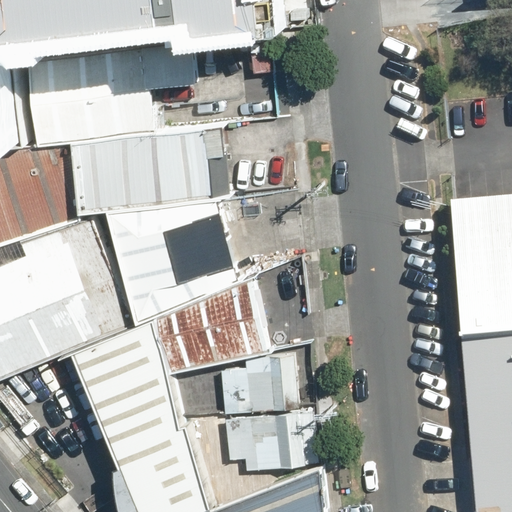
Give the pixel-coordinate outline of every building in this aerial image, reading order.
[(0,136),(31,134),(21,29),(208,7),(210,20),(281,12),(280,0),(0,0),(0,29),(0,30),(0,29),(0,136)] [(45,137),(78,134),(159,126),(154,80),(202,74),(197,32),(143,37),(34,48),(45,137)] [(78,134),(86,206),(112,203),(221,192),(234,191),(227,119),(159,126),(78,134)] [(0,141),(0,239),(86,212),(86,206),(78,134),(45,137),(36,138),(0,141)] [(160,310),(242,276),(221,192),(112,203),(144,317),(160,310)] [(468,332),(511,327),(511,197),(458,202),(468,332)] [(86,212),(0,239),(0,371),(2,376),(76,345),(141,318),(95,210),(86,212)] [(160,310),(173,368),(271,347),(257,271),(242,276),(160,310)] [(141,318),(76,345),(124,459),(117,463),(121,492),(127,511),(196,511),(216,504),(193,417),(185,420),(173,368),(160,310),(144,317),(141,318)] [(511,511),(511,327),(468,332),(483,511),(511,511)] [(230,390),(232,408),(303,402),(298,351),(248,355),(249,373),(236,374),(238,389),(230,390)] [(246,450),(249,467),(325,461),(320,407),(227,415),(231,452),(246,450)] [(196,511),(329,511),(325,461),(216,504),(196,511)]
